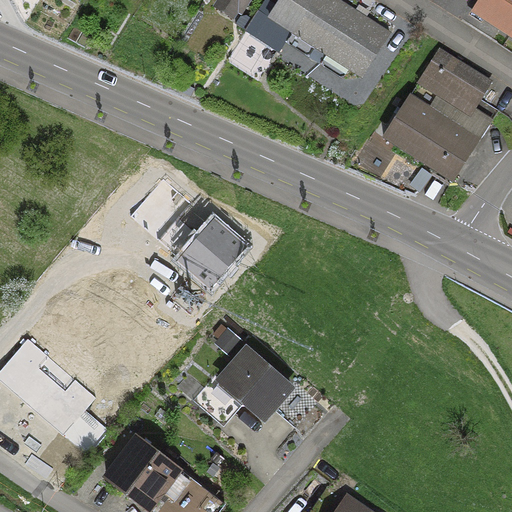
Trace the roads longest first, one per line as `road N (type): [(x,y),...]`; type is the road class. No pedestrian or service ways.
road 1 (primary): [(0,48),(460,238)]
road 2 (track): [(511,406),(432,280),(460,238)]
road 3 (residential): [(398,0),(511,70)]
